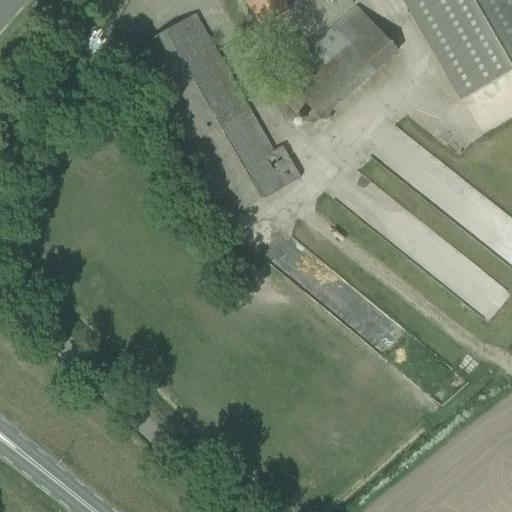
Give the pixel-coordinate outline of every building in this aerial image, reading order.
[(246,0),(264,29),(292,12),(284,0),(246,0)] [(325,0),(331,9),(343,0),(325,0)] [(511,0),(404,0),(463,102),(511,73),(511,0)] [(279,75),(321,122),(399,53),(357,7),(311,47),(305,41),(290,55),(295,61),(279,75)] [(282,150),(273,155),(194,18),(131,54),(226,220),(298,179),(282,150)] [(375,132),(368,152),(393,171),(404,175),(416,159),(406,184),(423,190),(426,182),(415,178),(421,164),(433,169),(437,158),(436,158),(387,120),(385,120),(375,132)] [(511,229),(496,252),(511,262),(511,229)]
